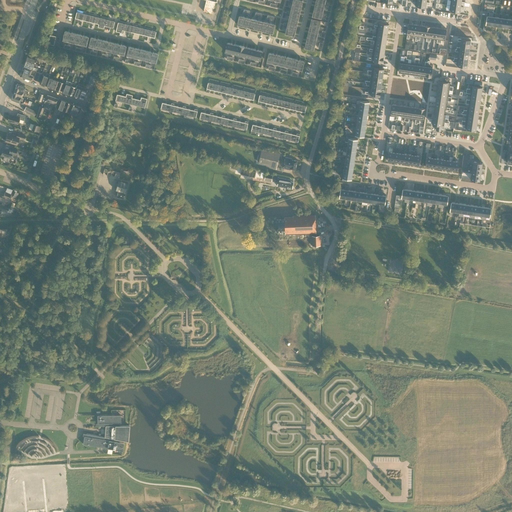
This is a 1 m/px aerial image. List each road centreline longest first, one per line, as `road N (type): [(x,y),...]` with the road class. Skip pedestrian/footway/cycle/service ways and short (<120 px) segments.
road 1 (residential): [(323,271),(335,228),(306,170),(338,63)]
road 2 (track): [(210,511),(254,381),(268,368),(311,370)]
road 3 (residential): [(80,0),(228,36)]
road 4 (residential): [(128,222),(0,171)]
